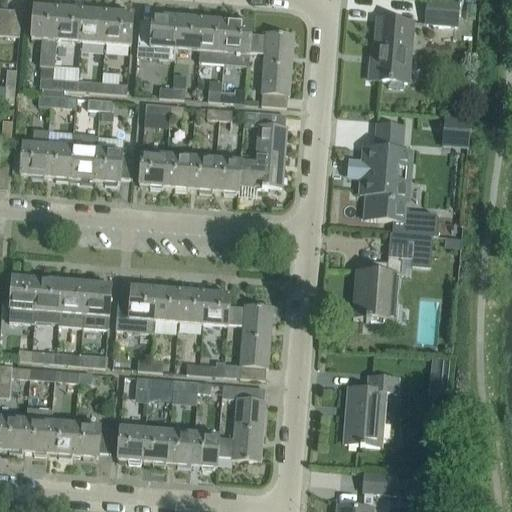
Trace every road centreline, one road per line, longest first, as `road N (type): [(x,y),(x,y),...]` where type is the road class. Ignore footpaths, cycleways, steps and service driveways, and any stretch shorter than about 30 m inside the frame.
road 1 (residential): [(307,233),(0,215)]
road 2 (residential): [(307,233),(288,511)]
road 3 (residential): [(261,511),(0,494)]
road 4 (residential): [(330,1),(307,233)]
